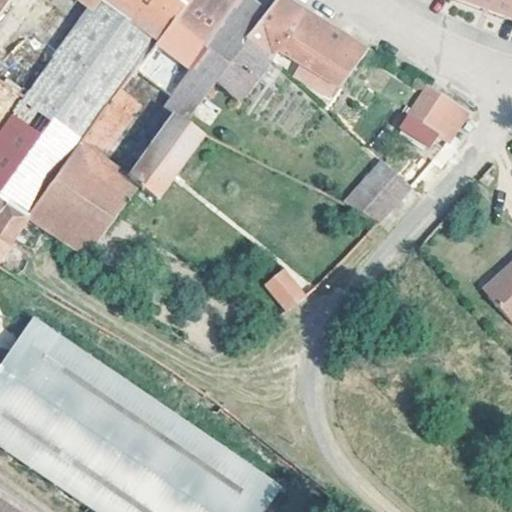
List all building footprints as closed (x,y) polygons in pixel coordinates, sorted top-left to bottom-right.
[(0,0),(0,16),(11,0),(78,0),(89,8),(76,25),(137,69),(188,0),(0,0)] [(135,72),(169,97),(170,99),(237,0),(188,0),(137,69),(135,72)] [(236,103),(269,60),(244,44),(266,13),(256,6),(246,0),(237,0),(170,99),(169,97),(161,108),(173,117),(175,116),(184,123),(206,95),(210,99),(214,94),(209,89),(214,84),(236,103)] [(281,0),(275,0),(266,13),(244,44),(269,60),(277,50),(283,53),(281,55),(283,57),(286,55),(339,88),(365,52),(322,25),(281,0)] [(511,0),(463,0),(476,5),(511,17),(511,0)] [(137,69),(76,25),(0,133),(0,198),(7,204),(27,218),(79,144),(101,114),(118,91),(130,75),(131,77),(135,72),(137,69)] [(406,118),(447,144),(467,115),(426,90),(406,118)] [(118,91),(101,114),(121,130),(138,106),(118,91)] [(79,144),(100,158),(121,130),(101,114),(79,144)] [(27,218),(29,219),(87,257),(117,215),(122,219),(126,214),(121,210),(138,187),(155,200),(203,137),(184,123),(175,116),(173,117),(129,178),(100,158),(79,144),(27,218)] [(411,188),(391,171),(362,216),(377,225),(411,188)] [(27,218),(7,204),(0,214),(0,257),(29,219),(27,218)] [(508,275),(485,295),(511,326),(511,260),(502,269),(508,275)] [(479,289),(485,295),(508,275),(502,269),(479,289)] [(284,313),(302,298),(279,270),(261,285),(284,313)] [(35,318),(0,367),(0,446),(94,511),(264,511),(280,490),(35,318)] [(29,511),(0,491),(0,511),(29,511)]
